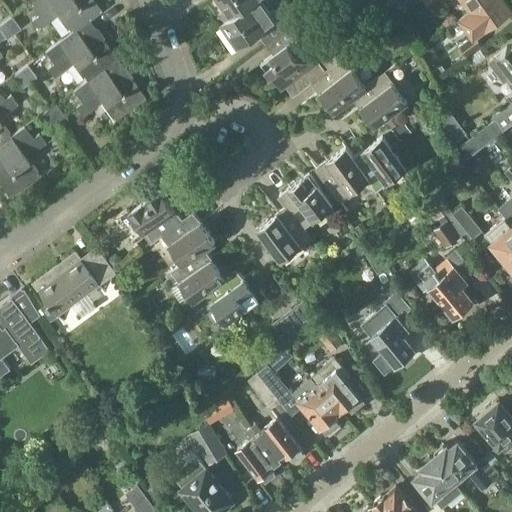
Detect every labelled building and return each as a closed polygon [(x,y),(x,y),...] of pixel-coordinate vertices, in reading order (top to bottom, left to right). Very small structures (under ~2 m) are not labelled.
[(30,0),(28,2),(37,13),(30,18),(37,28),(57,13),(70,30),(99,9),(92,0),(30,0)] [(215,0),(223,11),(215,18),(220,24),(253,0),(215,0)] [(253,0),(220,24),(236,48),(258,33),(264,42),(292,24),(286,14),(276,20),(262,0),(253,0)] [(443,0),(423,0),(430,9),(443,0)] [(503,0),(480,0),(469,8),(469,9),(457,18),(471,36),(456,47),(464,57),(481,44),(474,35),(510,8),(503,0)] [(480,0),(462,0),(469,8),(480,0)] [(395,16),(386,4),(373,15),(382,27),(395,16)] [(99,9),(70,30),(44,50),(52,61),(46,66),(53,76),(73,61),(85,78),(105,65),(115,57),(98,35),(97,36),(85,21),(100,10),(99,9)] [(12,15),(5,20),(14,33),(21,28),(12,15)] [(14,33),(5,20),(0,24),(0,27),(7,38),(14,33)] [(340,46),(320,61),(299,33),(260,61),(273,79),(275,77),(281,85),(290,78),(298,88),(311,78),(343,55),(345,53),(340,46)] [(511,41),(488,60),(502,79),(507,75),(511,82),(511,41)] [(343,55),(311,78),(333,108),(352,94),(352,93),(365,84),(343,55)] [(105,65),(85,78),(72,88),(81,100),(75,105),(82,115),(101,101),(114,118),(144,95),(127,72),(125,74),(114,60),(116,58),(115,57),(105,65)] [(21,69),(30,81),(37,76),(28,64),(21,69)] [(436,65),(431,69),(436,76),(441,72),(436,65)] [(30,81),(21,69),(14,74),(23,86),(30,81)] [(384,69),(365,84),(352,93),(352,94),(374,123),(406,100),(384,69)] [(0,91),(0,141),(9,134),(0,121),(0,114),(17,102),(10,93),(4,98),(0,91)] [(511,101),(492,117),(494,120),(457,148),(465,159),(503,131),(511,123),(511,101)] [(49,108),(58,120),(65,115),(56,103),(49,108)] [(58,120),(49,108),(42,113),(51,125),(50,126),(56,134),(63,129),(58,121),(58,120)] [(392,128),(402,120),(397,114),(387,121),(392,128)] [(393,129),(401,140),(412,131),(405,121),(393,129)] [(23,124),(9,134),(0,141),(0,186),(8,197),(38,174),(25,157),(45,142),(38,132),(32,136),(23,124)] [(382,134),(352,155),(369,177),(368,178),(375,188),(405,167),(382,134)] [(352,155),(345,144),(315,166),(338,199),(368,178),(369,177),(352,155)] [(302,225),(303,224),(332,203),(308,171),(278,193),(286,204),(287,204),(302,225)] [(452,211),(451,209),(433,184),(412,199),(430,224),(439,218),(442,223),(434,229),(446,246),(467,231),(455,215),(452,211)] [(183,216),(183,215),(160,186),(128,210),(151,240),(161,233),(161,232),(183,216)] [(511,195),(498,207),(504,214),(511,223),(511,195)] [(287,204),(286,204),(257,225),(281,257),(311,235),(303,224),(302,225),(287,204)] [(462,204),(452,211),(455,215),(472,236),(481,229),(462,204)] [(192,208),(183,215),(183,216),(161,232),(161,233),(181,261),(204,246),(214,239),(192,208)] [(511,223),(504,214),(484,231),(511,265),(511,223)] [(355,227),(360,233),(368,228),(364,221),(355,227)] [(376,245),(369,234),(350,246),(357,257),(365,251),(376,245)] [(181,261),(171,268),(172,270),(166,275),(172,284),(170,286),(184,305),(193,298),(194,299),(204,290),(203,290),(226,274),(225,274),(204,246),(181,261)] [(114,271),(97,248),(81,260),(74,250),(33,281),(47,300),(40,306),(50,320),(114,271)] [(437,308),(446,318),(472,296),(460,282),(465,278),(446,256),(432,267),(427,261),(416,271),(443,303),(437,308)] [(235,266),(225,274),(226,274),(203,290),(204,290),(225,319),(257,297),(235,266)] [(0,373),(9,367),(0,354),(0,351),(15,340),(30,361),(49,347),(29,321),(38,314),(22,288),(11,296),(13,298),(0,306),(0,373)] [(292,308),(302,322),(303,323),(315,314),(314,313),(304,299),(292,308)] [(379,357),(388,367),(414,345),(402,331),(408,326),(389,303),(374,315),(381,323),(370,333),(386,351),(379,357)] [(319,336),(331,350),(343,339),(331,326),(319,336)] [(333,354),(310,373),(339,408),(345,402),(351,409),(363,399),(357,392),(344,376),(349,372),(333,354)] [(269,363),(258,371),(278,398),(290,389),(269,363)] [(278,398),(258,371),(248,379),(269,405),(278,398)] [(337,421),(331,414),(339,408),(310,373),(310,374),(291,391),(319,424),(325,431),(337,421)] [(223,416),(236,409),(228,395),(215,402),(223,416)] [(511,414),(499,399),(478,417),(489,431),(489,435),(494,442),(498,441),(506,451),(511,446),(511,414)] [(256,422),(252,425),(278,458),(285,453),(292,459),(301,451),(297,441),(277,415),(260,427),(256,422)] [(226,451),(208,421),(190,432),(208,462),(226,451)] [(243,431),(248,437),(236,446),(258,475),(265,480),(274,473),(270,464),(278,458),(252,425),(248,428),(243,431)] [(52,443),(56,440),(50,432),(47,435),(44,437),(48,442),(50,445),(52,443)] [(483,454),(476,459),(458,438),(450,444),(447,440),(446,442),(445,441),(432,451),(454,479),(467,469),(482,487),(499,473),(483,454)] [(454,479),(432,451),(421,460),(422,462),(419,464),(422,468),(414,474),(433,496),(435,495),(443,505),(462,489),(454,479)] [(225,503),(224,502),(231,496),(200,459),(189,467),(195,474),(182,485),(204,511),(212,511),(215,510),(216,511),(217,511),(218,511),(221,511),(222,511),(224,511),(224,510),(225,509),(226,508),(226,507),(226,506),(226,505),(225,503)] [(161,489),(162,478),(148,476),(147,485),(147,488),(161,489)] [(147,511),(154,507),(136,482),(126,490),(142,511),(141,511),(147,511)] [(375,502),(373,504),(379,511),(418,511),(396,485),(385,494),(380,493),(374,498),(375,502)]
